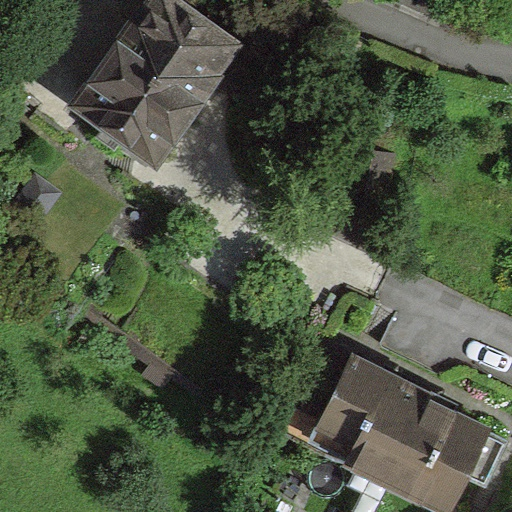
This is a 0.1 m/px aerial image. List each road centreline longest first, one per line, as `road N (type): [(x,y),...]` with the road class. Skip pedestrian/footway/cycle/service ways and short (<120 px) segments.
road 1 (residential): [(266,227),(511,344)]
road 2 (residential): [(336,0),(439,51),(511,63)]
